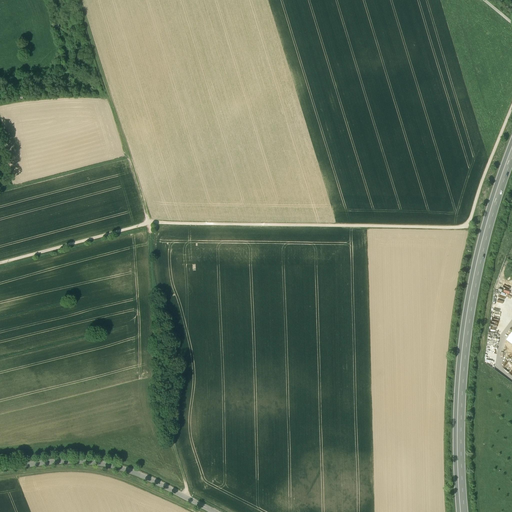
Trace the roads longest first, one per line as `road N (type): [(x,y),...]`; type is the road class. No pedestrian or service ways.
road 1 (track): [(0,263),(147,222),(465,227),(511,108)]
road 2 (track): [(186,497),(149,230),(79,0)]
road 3 (trunk): [(461,511),(467,321),(511,151)]
road 4 (track): [(479,511),(479,341),(511,206)]
road 5 (tertiary): [(0,467),(99,462),(214,511)]
road 6 (track): [(196,511),(88,470),(0,476)]
road 7 (track): [(128,157),(9,188)]
